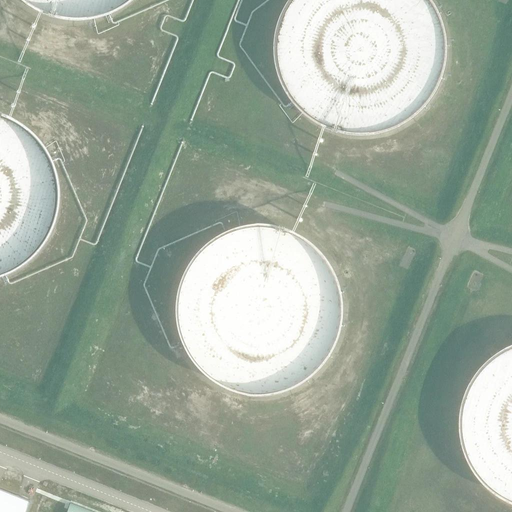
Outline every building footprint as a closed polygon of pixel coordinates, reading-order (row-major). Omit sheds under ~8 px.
[(17,0),(22,5),(46,18),(74,23),(102,19),(127,6),(131,0),(17,0)] [(279,76),(291,100),(310,121),(336,134),(364,138),(392,132),(417,118),(435,96),(445,70),(446,41),(437,14),(426,0),(294,0),(295,0),(282,23),(276,50),(279,76)] [(0,118),(0,275),(11,272),(31,256),(46,236),(54,212),(55,187),(48,162),(32,138),(9,121),(0,118)] [(282,227),(253,225),(225,233),(204,248),(187,268),(178,293),(177,319),(184,344),(200,368),(223,385),(250,394),(279,393),(306,383),(327,364),(342,339),(347,311),(343,283),(329,258),(308,238),(282,227)] [(511,347),(509,349),(487,364),(470,386),(462,412),(462,439),(471,465),(488,487),(510,502),(511,502),(511,347)] [(0,491),(0,511),(26,511),(30,504),(22,501),(0,491)]
